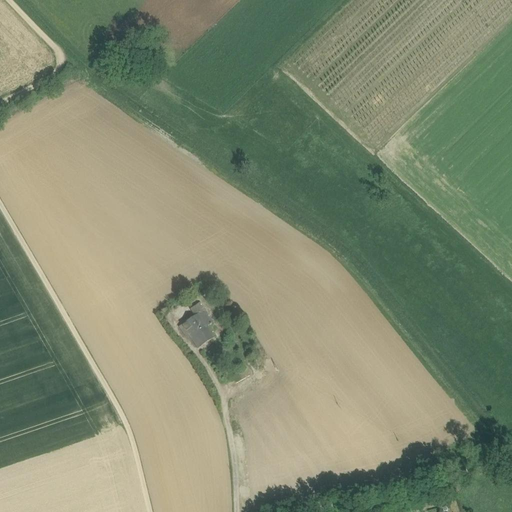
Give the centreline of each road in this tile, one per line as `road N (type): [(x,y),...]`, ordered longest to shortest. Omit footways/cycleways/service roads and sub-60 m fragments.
road 1 (track): [(156,511),(129,413),(0,188)]
road 2 (track): [(0,107),(53,77),(61,50),(11,0)]
road 3 (track): [(242,511),(239,462),(211,369)]
road 4 (track): [(281,84),(368,0)]
